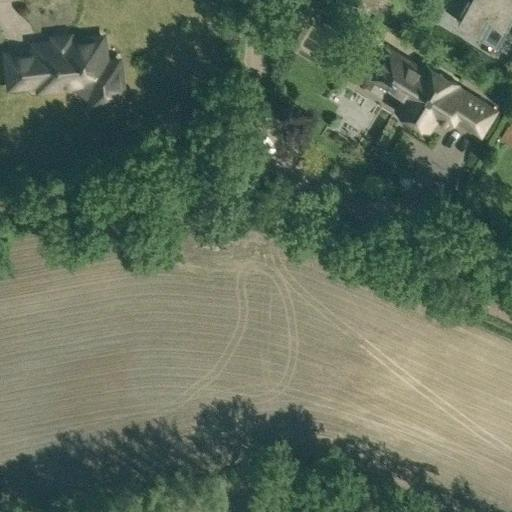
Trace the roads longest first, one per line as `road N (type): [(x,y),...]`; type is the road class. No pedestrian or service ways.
road 1 (residential): [(0,221),(275,165)]
road 2 (tertiary): [(511,277),(316,198),(275,165)]
road 3 (tertiary): [(275,165),(258,112),(263,0)]
